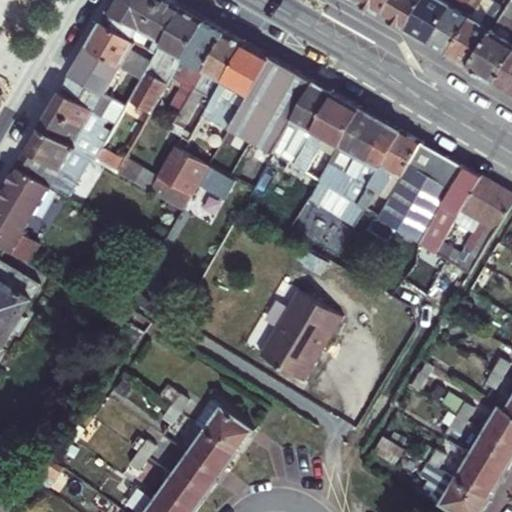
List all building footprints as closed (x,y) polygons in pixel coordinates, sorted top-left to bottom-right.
[(138,28),(143,31),(160,0),(115,0),(102,23),(132,41),(138,28)] [(182,8),(168,0),(160,0),(143,31),(138,28),(132,41),(136,43),(156,55),(182,8)] [(356,0),(406,30),(423,0),(356,0)] [(423,0),(406,30),(429,44),(453,4),(445,0),(423,0)] [(482,0),(455,0),(453,4),(429,44),(447,55),(471,17),(482,0)] [(511,1),(510,0),(505,9),(468,67),(495,84),(511,55),(511,1)] [(496,0),(495,2),(505,9),(510,0),(496,0)] [(495,2),(482,24),(471,17),(447,55),(468,67),(505,9),(495,2)] [(182,60),(205,21),(182,8),(156,55),(152,61),(142,80),(138,87),(126,108),(106,142),(95,160),(118,173),(165,91),(182,60)] [(227,33),(205,21),(182,60),(187,63),(177,81),(184,85),(171,106),(181,112),(184,107),(227,33)] [(136,43),(132,41),(102,23),(87,47),(121,68),(128,72),(142,80),(152,61),(132,50),(136,43)] [(245,43),(227,33),(184,107),(181,112),(170,131),(181,137),(188,141),(192,136),(181,130),(183,126),(184,127),(197,104),(203,96),(212,101),(245,43)] [(302,76),(245,43),(212,101),(206,110),(203,116),(228,131),(230,129),(272,154),(283,135),(314,82),(302,76)] [(121,68),(87,47),(71,75),(105,95),(121,68)] [(511,55),(495,84),(511,93),(511,55)] [(105,95),(112,100),(128,72),(121,68),(105,95)] [(138,87),(142,80),(128,72),(112,100),(126,108),(138,87)] [(105,95),(71,75),(58,98),(51,109),(106,142),(126,108),(112,100),(105,95)] [(334,94),(314,82),(283,135),(289,139),(296,143),(303,147),(334,94)] [(361,109),(334,94),(303,147),(292,166),(305,173),(320,147),(319,143),(322,138),(339,147),(361,109)] [(212,101),(203,96),(197,104),(206,110),(212,101)] [(95,160),(106,142),(51,109),(40,127),(93,158),(95,160)] [(386,123),(361,109),(339,147),(319,182),(322,184),(346,198),(386,123)] [(401,132),(386,123),(346,198),(358,206),(401,132)] [(69,197),(93,158),(40,127),(17,165),(52,186),(69,197)] [(411,138),(401,132),(358,206),(366,211),(373,215),(378,218),(383,210),(372,203),(377,192),(389,199),(408,166),(421,144),(411,138)] [(283,135),(272,154),(279,158),(289,139),(283,135)] [(291,165),(292,166),(303,147),(296,143),(286,162),(291,165)] [(389,199),(383,210),(378,218),(419,243),(450,191),(463,168),(421,144),(408,166),(389,199)] [(235,181),(175,147),(149,192),(182,212),(198,185),(224,199),(235,181)] [(52,186),(17,165),(0,193),(0,245),(18,257),(29,238),(23,233),(52,186)] [(313,192),(319,182),(305,173),(292,166),(291,165),(285,175),(313,192)] [(450,191),(419,243),(426,248),(437,254),(443,243),(463,210),(480,179),(463,168),(450,191)] [(443,243),(437,254),(461,268),(470,273),(486,243),(511,205),(511,197),(480,179),(463,210),(480,220),(464,248),(466,249),(463,254),(443,243)] [(322,184),(319,182),(313,192),(360,221),(366,211),(358,206),(346,198),(322,184)] [(0,353),(15,328),(21,331),(28,319),(23,315),(41,285),(0,260),(0,353)] [(462,287),(470,273),(461,268),(453,282),(462,287)] [(346,320),(304,293),(289,316),(333,341),(346,320)] [(120,319),(133,327),(144,333),(146,329),(151,322),(137,313),(134,317),(125,310),(120,319)] [(333,341),(289,316),(280,330),(283,332),(266,358),(305,383),(333,341)] [(128,355),(144,333),(133,327),(117,347),(128,355)] [(487,368),(494,372),(501,359),(494,355),(487,368)] [(501,359),(494,372),(503,377),(511,365),(501,359)] [(496,390),(503,377),(494,372),(487,384),(496,390)] [(420,373),(412,388),(419,392),(427,377),(420,373)] [(189,418),(238,454),(254,431),(213,401),(205,413),(190,403),(191,402),(168,386),(160,397),(172,406),(182,413),(189,418)] [(449,410),(459,416),(466,404),(436,386),(429,399),(449,410)] [(466,404),(459,416),(468,421),(475,410),(466,404)] [(173,425),(182,413),(172,406),(164,418),(173,425)] [(485,432),(511,448),(511,415),(505,411),(499,408),(485,432)] [(451,429),(459,416),(449,410),(441,423),(451,429)] [(451,429),(460,434),(468,421),(459,416),(451,429)] [(189,454),(220,477),(238,454),(189,418),(182,428),(199,440),(189,454)] [(511,448),(485,432),(470,456),(505,477),(511,463),(511,448)] [(395,465),(405,449),(384,437),(375,453),(395,465)] [(148,441),(139,453),(148,459),(157,448),(148,441)] [(437,451),(430,464),(440,470),(446,458),(437,451)] [(140,471),(148,459),(139,453),(131,465),(140,471)] [(173,477),(205,500),(220,477),(189,454),(173,477)] [(470,456),(456,480),(490,500),(505,477),(470,456)] [(432,482),(440,470),(430,464),(422,475),(432,482)] [(456,480),(440,470),(432,482),(424,495),(441,504),(456,480)] [(173,477),(156,498),(175,511),(195,511),(205,500),(173,477)] [(441,504),(454,511),(483,511),(490,500),(456,480),(441,504)] [(0,511),(16,511),(20,507),(31,491),(18,482),(0,507),(0,511)] [(116,487),(108,498),(116,504),(125,493),(116,487)] [(175,511),(156,498),(155,501),(146,494),(133,511),(175,511)] [(101,511),(110,511),(116,504),(108,498),(99,510),(101,511)]
